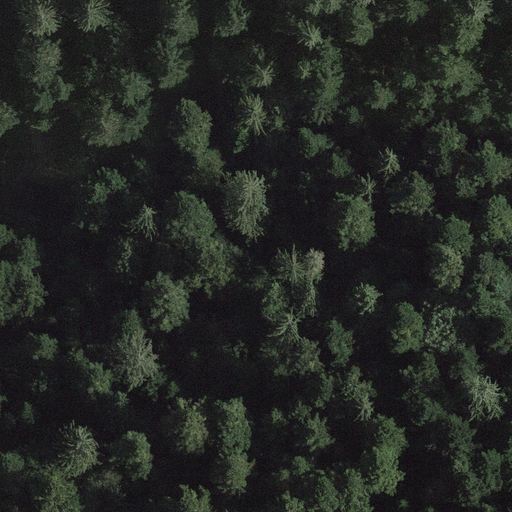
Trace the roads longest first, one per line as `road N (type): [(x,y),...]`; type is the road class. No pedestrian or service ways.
road 1 (track): [(41,150),(116,139),(313,39),(496,13),(511,20)]
road 2 (track): [(25,0),(27,87),(41,150),(0,205)]
